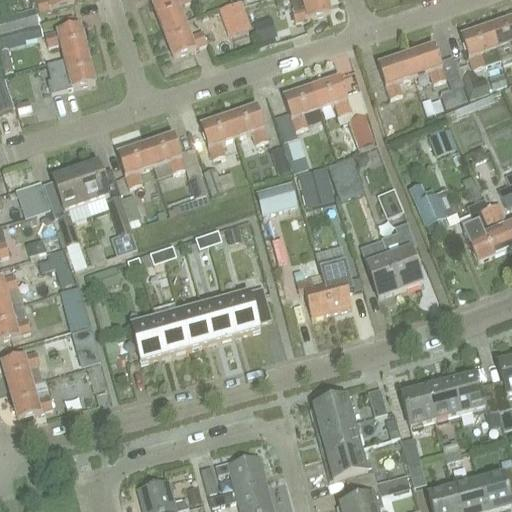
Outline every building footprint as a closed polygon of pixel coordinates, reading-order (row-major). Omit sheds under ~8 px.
[(71,0),(47,0),(47,1),(35,4),(39,16),(51,13),(73,8),(71,0)] [(162,33),(184,24),(178,9),(189,4),(187,0),(163,0),(151,5),(162,33)] [(324,0),(289,0),(293,13),(292,13),(295,25),(306,22),(307,23),(329,17),(324,0)] [(241,4),(227,9),(237,37),(251,32),(241,4)] [(0,38),(33,29),(39,28),(35,11),(3,19),(0,8),(0,38)] [(511,21),(489,30),(500,63),(511,59),(511,21)] [(275,46),(267,22),(254,26),(261,50),(275,46)] [(184,24),(162,33),(173,61),(195,53),(195,52),(206,47),(201,36),(190,40),(184,24)] [(33,29),(0,38),(0,78),(12,76),(5,47),(36,39),(33,29)] [(64,63),(87,58),(79,29),(56,35),(57,35),(44,39),(47,50),(59,47),(64,63)] [(500,63),(489,30),(460,40),(467,61),(468,61),(472,73),(484,69),(500,63)] [(406,59),(413,80),(428,75),(433,87),(444,83),(440,71),(441,70),(434,49),(406,59)] [(87,58),(64,63),(46,68),(50,83),(46,84),(50,97),(71,92),(71,93),(94,87),(87,58)] [(413,80),(406,59),(377,68),(385,90),(390,102),(401,98),(397,85),(413,80)] [(22,104),(41,100),(34,64),(15,68),(22,104)] [(460,81),(468,104),(488,97),(482,80),(477,82),(475,76),(460,81)] [(505,89),(502,78),(488,83),(491,93),(505,89)] [(311,92),(319,113),(334,108),(338,120),(350,116),(346,104),(347,104),(339,82),(311,92)] [(0,115),(13,110),(4,85),(0,86),(0,115)] [(319,113),(311,92),(282,101),(290,123),(291,123),(295,135),(303,132),(306,131),(303,119),(319,113)] [(427,120),(442,115),(438,104),(430,106),(429,103),(422,105),(427,120)] [(19,116),(29,114),(27,104),(17,107),(19,116)] [(256,110),(228,120),(236,142),(251,137),(255,148),(267,144),(263,133),(264,132),(256,110)] [(348,124),(357,152),(373,146),(364,119),(348,124)] [(236,142),(228,120),(199,130),(207,152),(208,152),(212,163),(224,159),(220,147),(236,142)] [(437,129),(434,122),(422,127),(425,134),(437,129)] [(307,132),(294,135),(299,154),(312,151),(307,132)] [(428,140),(435,159),(457,151),(450,132),(428,140)] [(144,149),(152,171),(168,165),(172,177),(184,173),(180,161),(173,139),(144,149)] [(496,148),(484,154),(492,169),(504,163),(496,148)] [(152,171),(144,149),(116,159),(124,180),(128,192),(140,188),(136,176),(152,171)] [(486,161),(481,150),(470,155),(475,166),(486,161)] [(365,157),(354,161),(358,172),(363,170),(367,163),(365,157)] [(308,172),(304,160),(292,163),(296,176),(308,172)] [(359,186),(351,163),(327,171),(335,195),(359,186)] [(291,175),(288,166),(276,170),(279,179),(291,175)] [(75,174),(86,208),(109,201),(97,167),(75,174)] [(32,184),(47,180),(44,170),(29,174),(32,184)] [(203,176),(211,200),(223,196),(222,195),(235,191),(230,176),(218,180),(215,172),(203,176)] [(297,180),(305,213),(333,205),(325,173),(297,180)] [(86,208),(75,174),(52,182),(63,216),(86,208)] [(505,213),(511,209),(511,176),(505,180),(509,190),(497,195),(505,213)] [(188,183),(194,203),(206,199),(200,180),(188,183)] [(472,187),(469,180),(461,184),(464,191),(472,187)] [(262,219),(297,210),(291,186),(256,194),(262,219)] [(127,193),(137,222),(149,218),(140,188),(127,193)] [(377,200),(386,224),(403,217),(393,194),(387,196),(385,191),(377,194),(379,200),(377,200)] [(27,197),(35,220),(50,215),(43,192),(27,197)] [(447,193),(414,206),(424,231),(425,230),(427,235),(439,230),(437,224),(456,216),(447,193)] [(106,206),(118,243),(131,239),(119,201),(106,206)] [(488,212),(507,254),(511,251),(511,225),(506,228),(497,208),(488,212)] [(507,254),(488,212),(477,217),(469,220),(472,226),(461,231),(468,245),(477,267),(507,254)] [(64,250),(65,250),(78,246),(69,219),(55,223),(64,250)] [(381,245),(387,262),(398,296),(421,287),(409,254),(415,252),(407,229),(394,233),(396,239),(381,245)] [(239,240),(236,230),(225,233),(227,244),(239,240)] [(221,245),(217,234),(206,237),(209,249),(221,245)] [(209,249),(206,237),(194,241),(198,253),(209,249)] [(44,255),(41,244),(26,248),(29,260),(44,255)] [(100,248),(85,253),(91,269),(105,264),(100,248)] [(176,261),(172,249),(160,253),(164,264),(176,261)] [(398,296),(387,262),(377,266),(371,250),(360,254),(378,303),(398,296)] [(164,264),(160,253),(149,257),(153,268),(164,264)] [(142,272),(138,261),(127,265),(130,276),(142,272)] [(323,288),(331,318),(351,313),(347,297),(352,295),(345,267),(319,274),(323,288)] [(303,283),(301,273),(293,275),(295,285),(303,283)] [(91,295),(105,290),(101,277),(87,282),(91,295)] [(0,313),(10,311),(5,296),(17,292),(14,280),(2,283),(1,282),(0,282),(0,313)] [(323,288),(312,291),(310,282),(296,286),(299,299),(304,298),(311,323),(331,318),(323,288)] [(72,291),(78,308),(87,305),(81,288),(72,291)] [(263,294),(225,305),(234,340),(258,334),(257,329),(271,325),(263,294)] [(234,340),(225,305),(202,311),(211,347),(234,340)] [(10,311),(0,313),(0,344),(18,340),(17,339),(30,335),(26,324),(14,327),(10,311)] [(211,347),(202,311),(178,318),(188,353),(211,347)] [(178,318),(155,324),(165,359),(188,353),(178,318)] [(165,359),(155,324),(131,330),(141,366),(165,359)] [(77,348),(94,343),(91,332),(74,337),(77,348)] [(10,394),(32,388),(27,372),(40,369),(36,357),(24,360),(23,360),(2,366),(10,394)] [(511,398),(511,362),(511,363),(510,359),(497,362),(499,366),(497,367),(502,385),(489,388),(497,416),(511,413),(507,400),(511,398)] [(98,367),(86,371),(93,397),(105,394),(98,367)] [(461,383),(450,386),(459,420),(485,413),(486,419),(497,416),(489,388),(478,391),(475,379),(474,379),(473,376),(460,379),(461,383)] [(427,392),(425,393),(434,427),(459,420),(450,386),(439,389),(438,385),(426,388),(427,392)] [(36,404),(32,388),(10,394),(18,423),(40,417),(40,416),(52,412),(48,400),(36,404)] [(434,427),(425,393),(414,395),(413,392),(400,395),(401,399),(410,433),(434,427)] [(367,396),(373,421),(386,418),(379,393),(367,396)] [(319,436),(353,427),(346,403),(312,412),(313,413),(309,414),(312,426),(316,425),(319,436)] [(399,441),(395,423),(385,426),(390,444),(399,441)] [(353,427),(319,436),(323,449),(318,450),(321,462),(360,452),(353,427)] [(407,470),(419,466),(413,442),(401,445),(407,470)] [(443,459),(459,454),(457,446),(441,450),(443,459)] [(366,477),(360,452),(321,462),(322,462),(326,461),(329,473),(325,474),(328,486),(333,485),(333,486),(345,483),(348,495),(376,488),(376,487),(382,485),(379,473),(366,477)] [(459,454),(443,459),(446,468),(462,464),(459,454)] [(184,474),(203,468),(199,457),(181,463),(184,474)] [(235,498),(266,490),(258,461),(228,470),(228,467),(215,471),(217,480),(229,477),(234,496),(235,498)] [(425,489),(419,466),(407,470),(413,493),(425,489)] [(502,478),(477,485),(483,511),(510,511),(507,500),(511,498),(511,470),(511,469),(500,472),(502,478)] [(217,495),(211,472),(201,474),(207,498),(217,495)] [(408,492),(405,480),(390,484),(394,496),(408,492)] [(187,511),(186,504),(173,507),(167,485),(136,494),(140,511),(187,511)] [(483,511),(477,485),(452,492),(457,511),(483,511)] [(376,488),(348,495),(350,506),(339,509),(339,511),(335,511),(380,511),(382,511),(379,499),(376,488)] [(235,498),(234,496),(222,499),(208,502),(210,511),(237,505),(238,511),(271,511),(266,490),(235,498)] [(199,497),(197,491),(186,494),(190,510),(202,507),(199,497)] [(457,511),(452,492),(432,497),(427,498),(430,511),(457,511)]
